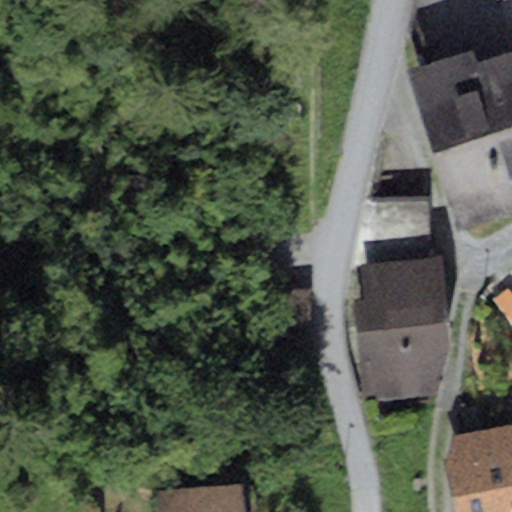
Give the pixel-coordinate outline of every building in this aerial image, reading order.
[(472,48),(404,71),(457,228),(511,209),(511,48),(476,60),(472,48)] [(439,256),(361,265),(365,299),(353,301),(364,401),(438,392),(449,347),(439,256)] [(308,289),(255,290),(257,347),(309,346),(308,289)] [(511,511),(511,423),(453,436),(445,463),(454,511),(511,511)] [(240,511),(239,484),(156,489),(157,511),(240,511)]
